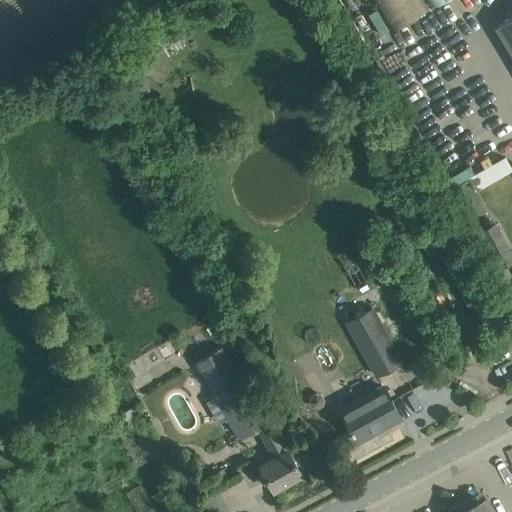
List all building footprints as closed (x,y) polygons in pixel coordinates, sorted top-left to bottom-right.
[(371,0),(390,31),(427,8),(421,0),(371,0)] [(511,15),(496,25),(511,52),(511,15)] [(137,53),(122,67),(126,87),(147,84),(151,67),(137,53)] [(504,157),(468,178),(475,191),(511,170),(504,157)] [(511,259),(511,254),(495,223),(490,226),(487,221),(475,228),(477,232),(479,231),(498,267),(511,259)] [(358,241),(335,253),(354,285),(374,273),(359,247),(361,246),(358,241)] [(472,270),(453,280),(468,309),(473,306),(485,330),(499,323),(472,270)] [(376,375),(401,361),(372,307),(346,322),(376,375)] [(194,363),(213,394),(212,394),(239,439),(268,421),(241,377),(240,377),(222,346),(194,363)] [(400,419),(391,401),(383,387),(340,410),(357,442),(375,432),(374,429),(398,416),(399,419),(400,419)] [(131,408),(120,414),(125,422),(129,429),(133,427),(140,422),(131,408)] [(271,423),(259,431),(274,457),(259,465),(273,489),(275,488),(277,490),(286,485),(286,481),(300,473),(287,450),(286,450),(271,423)] [(139,428),(135,431),(138,435),(152,457),(159,452),(142,426),(139,428)] [(218,471),(214,473),(216,477),(219,483),(226,479),(228,478),(226,475),(223,469),(218,471)] [(254,470),(220,486),(231,509),(265,493),(254,470)] [(494,511),(487,497),(458,511),(494,511)]
